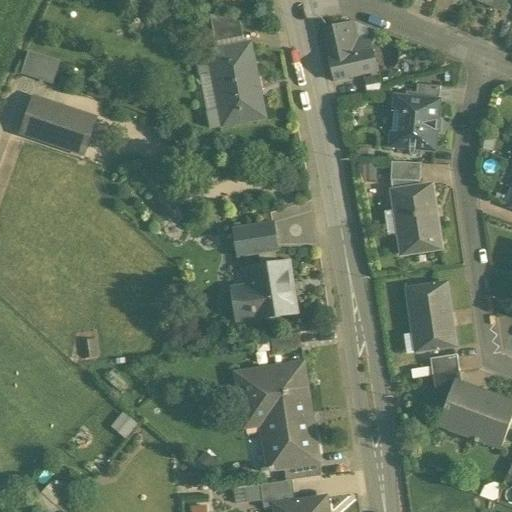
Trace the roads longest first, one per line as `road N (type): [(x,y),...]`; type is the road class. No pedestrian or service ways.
road 1 (residential): [(382,511),(339,225),(292,0)]
road 2 (residential): [(482,55),(462,163),(490,361),(511,369)]
road 3 (residential): [(482,55),(335,0)]
